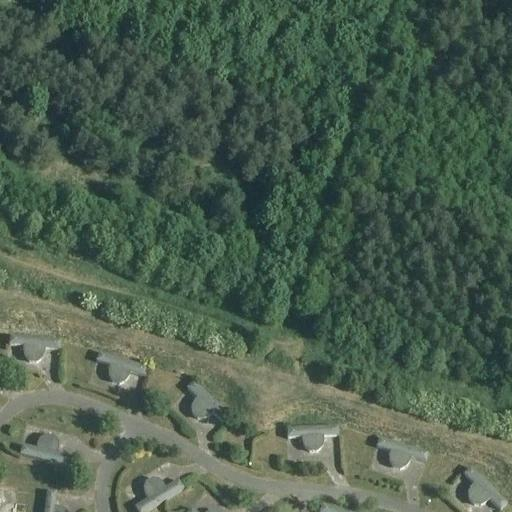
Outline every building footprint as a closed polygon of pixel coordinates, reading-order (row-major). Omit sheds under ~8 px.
[(58,355),(59,344),(8,340),(8,350),(22,351),(22,356),(23,362),(28,367),(35,368),(40,364),(43,359),(44,353),(58,355)] [(145,380),(149,370),(100,354),(97,364),(111,368),(109,373),(109,379),(113,385),(120,387),(126,385),(129,381),(131,375),(145,380)] [(231,419),(194,384),(188,391),(198,401),(195,404),(192,410),(192,417),(198,422),(205,423),(211,419),(214,416),(225,426),(231,419)] [(339,440),(338,429),(288,431),(288,442),(302,441),(303,446),(305,452),(310,456),(318,455),(323,451),(324,445),(325,440),(339,440)] [(59,456),(60,452),(59,445),(55,440),(47,438),(41,442),(38,447),(36,452),(23,449),(21,458),(70,470),(73,459),(59,456)] [(426,466),(429,455),(380,440),(377,450),(391,455),(390,459),(390,465),(393,471),(400,473),(407,471),(410,466),(412,461),(426,466)] [(350,464),(348,475),(377,479),(379,469),(350,464)] [(502,511),(508,506),(471,469),(463,477),(474,488),(471,490),(468,497),(469,503),(474,509),(481,509),(486,506),(490,503),(499,511),(502,511)] [(166,491),(164,487),(159,483),(153,481),(146,485),(144,492),(145,497),(148,502),(136,510),(136,511),(152,511),(184,493),(179,483),(166,491)] [(420,498),(433,511),(456,511),(460,509),(435,483),(420,498)] [(65,511),(60,510),(56,510),(58,495),(47,494),(45,511),(65,511)]
